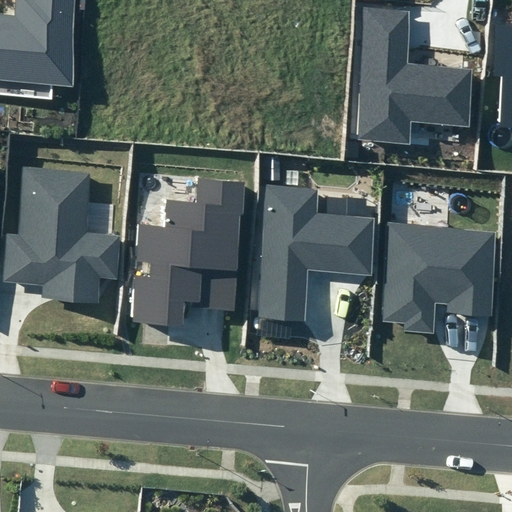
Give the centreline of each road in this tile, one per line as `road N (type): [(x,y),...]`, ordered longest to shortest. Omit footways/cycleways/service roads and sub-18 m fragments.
road 1 (tertiary): [(307,429),(0,401)]
road 2 (tertiary): [(511,442),(307,429)]
